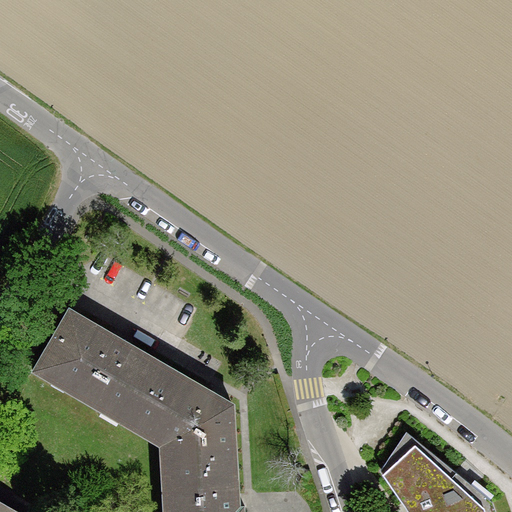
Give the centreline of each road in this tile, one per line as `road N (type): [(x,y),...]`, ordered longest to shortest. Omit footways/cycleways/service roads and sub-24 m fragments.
road 1 (unclassified): [(328,323),(95,158)]
road 2 (unclassified): [(511,457),(328,323)]
road 3 (residential): [(344,511),(311,388),(315,348),(328,323)]
road 4 (residential): [(95,158),(0,322)]
